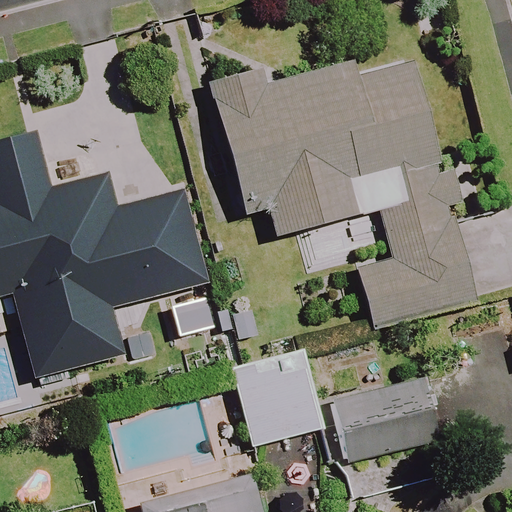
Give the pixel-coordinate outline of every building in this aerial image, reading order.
[(348,81),(343,64),(260,86),(258,75),(201,90),(235,221),(259,214),(266,241),(370,214),(383,263),(344,273),(360,335),(465,308),(439,208),(448,206),(425,118),(418,120),(404,66),(348,81)] [(38,192),(25,136),(0,141),(0,299),(2,299),(22,382),(115,360),(103,310),(157,298),(167,342),(208,333),(176,198),(107,215),(98,178),(38,192)] [(419,385),(312,412),(297,352),(221,372),(242,453),(313,434),(324,474),(435,445),(419,385)] [(392,511),(390,490),(339,496),(341,511),(392,511)] [(244,511),(240,496),(180,511),(244,511)]
